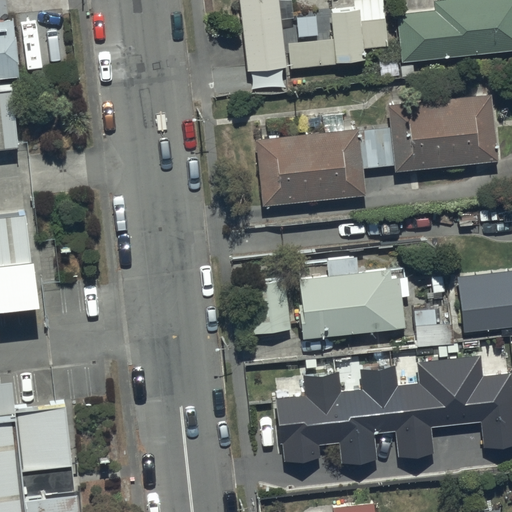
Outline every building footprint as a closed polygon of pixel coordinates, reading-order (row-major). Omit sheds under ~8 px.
[(239,0),(246,69),(286,65),(286,63),(289,63),(290,66),(334,62),(334,60),(364,57),(363,47),(387,44),(382,0),(353,0),(354,7),(330,9),(333,36),(288,40),(290,62),(285,62),(281,17),(293,16),(291,0),(239,0)] [(396,12),(401,60),(511,47),(511,0),(432,0),(434,8),(396,12)] [(0,75),(18,74),(12,16),(0,17),(0,75)] [(0,296),(41,292),(34,209),(0,212),(0,141),(27,139),(21,74),(0,75),(0,296)] [(356,127),(254,137),(261,203),(366,192),(363,165),(394,162),(394,168),(497,158),(490,92),(386,102),(389,125),(357,129),(356,127)] [(328,273),(299,275),(302,309),(298,310),(301,335),(404,325),(401,294),(408,293),(406,275),(391,276),(390,266),(356,269),(355,255),(326,257),(328,273)] [(511,268),(458,274),(464,329),(511,323),(511,268)] [(284,277),(247,281),(252,332),(290,327),(284,277)] [(435,308),(414,309),(416,344),(449,342),(448,322),(436,323),(435,308)] [(300,389),(269,392),(276,454),(315,449),(313,435),(339,432),(341,452),(371,449),(369,428),(392,426),(394,449),(430,445),(427,422),(475,417),(478,441),(511,437),(511,401),(508,366),(479,370),(476,348),(412,355),(414,375),(394,377),(392,358),(354,362),(356,381),(340,383),(337,363),(297,367),(300,389)] [(0,511),(21,511),(16,467),(76,460),(68,399),(8,406),(4,374),(0,374),(0,511)] [(455,452),(433,453),(434,474),(460,473),(459,469),(466,469),(465,453),(455,454),(455,452)] [(373,511),(373,501),(333,504),(333,511),(373,511)]
